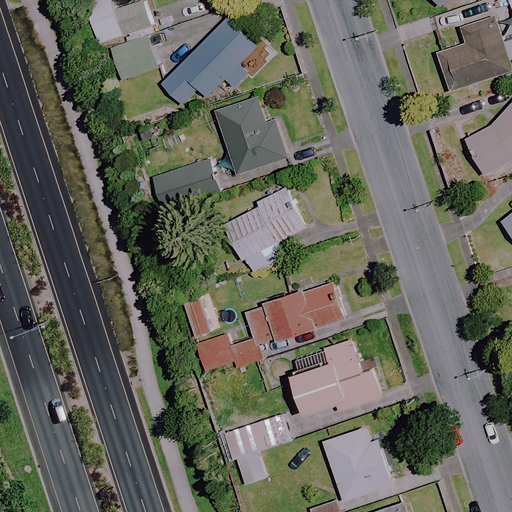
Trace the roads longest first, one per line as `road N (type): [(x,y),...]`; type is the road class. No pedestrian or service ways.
road 1 (residential): [(505,511),(335,0)]
road 2 (primary): [(0,45),(151,511)]
road 3 (primary): [(82,511),(0,257)]
